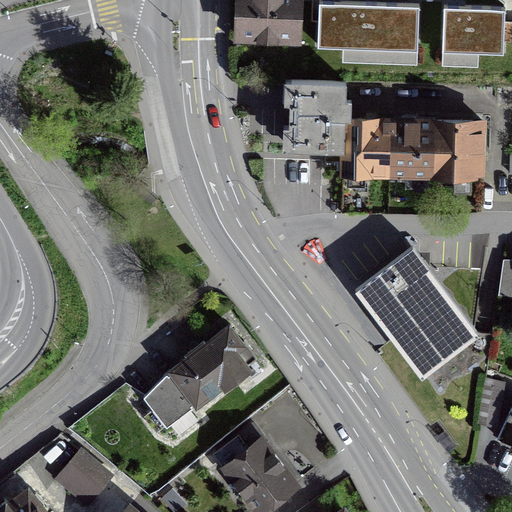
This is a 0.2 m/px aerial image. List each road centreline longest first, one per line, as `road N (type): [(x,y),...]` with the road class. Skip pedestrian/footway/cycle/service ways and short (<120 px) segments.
road 1 (residential): [(0,122),(94,254),(114,310),(97,364),(0,448)]
road 2 (secondary): [(429,511),(246,258)]
road 3 (secondary): [(246,258),(206,187),(185,113),(182,0)]
road 4 (residential): [(246,258),(312,226),(495,222)]
road 5 (residential): [(362,98),(497,103),(495,222)]
road 6 (residential): [(0,41),(129,0)]
